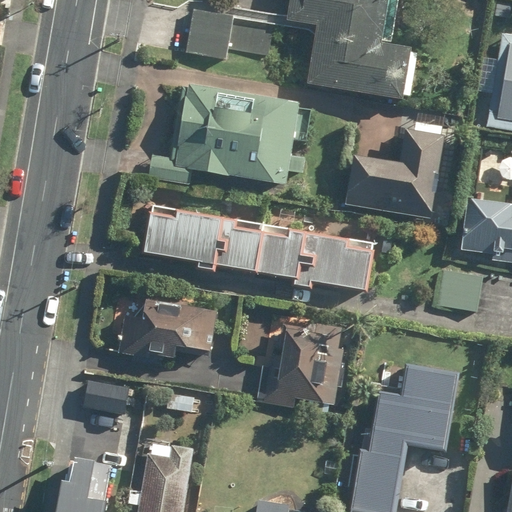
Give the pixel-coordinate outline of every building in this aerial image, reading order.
[(383,0),(287,0),(283,29),(311,34),(302,90),(406,106),(414,55),(376,50),(379,33),(378,33),(383,0)] [(182,58),(226,65),(229,47),(271,54),(275,29),(189,16),(182,58)] [(511,40),(501,39),(498,62),(488,61),(480,128),(511,131),(511,40)] [(152,157),(148,184),(188,190),(190,181),(279,195),(293,108),(180,90),(169,160),(152,157)] [(395,171),(349,167),(346,209),(430,217),(437,138),(398,134),(395,171)] [(511,257),(511,269),(511,224),(504,224),(505,207),(461,204),(458,257),(502,260),(502,257),(511,257)] [(288,285),(287,292),(307,295),(308,288),(366,296),(374,246),(146,212),(138,262),(188,270),(187,277),(208,280),(209,273),(288,285)] [(482,277),(440,272),(435,307),(477,313),(482,277)] [(214,359),(217,315),(185,313),(185,305),(140,302),(139,316),(122,315),(118,359),(158,362),(159,355),(214,359)] [(337,348),(339,333),(307,329),(307,324),(276,320),(266,407),(292,410),(293,405),(336,410),(343,349),(337,348)] [(351,511),(394,511),(404,453),(445,459),(458,378),(407,370),(403,392),(371,387),(351,511)] [(128,389),(85,384),(80,414),(124,420),(128,389)] [(182,511),(191,451),(170,448),(168,461),(146,457),(141,494),(127,492),(125,508),(138,510),(138,511),(182,511)] [(49,488),(46,511),(99,511),(84,510),(88,471),(64,468),(62,490),(49,488)]
